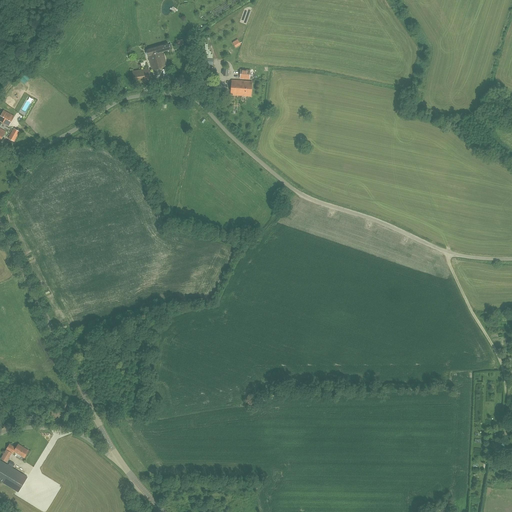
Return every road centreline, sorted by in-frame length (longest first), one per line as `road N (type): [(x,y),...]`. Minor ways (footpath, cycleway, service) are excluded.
road 1 (unclassified): [(511,259),(448,253),(311,200),(188,96),(125,99),(45,145),(0,155)]
road 2 (tertiary): [(95,417),(0,224)]
road 3 (track): [(448,253),(504,374),(511,446)]
road 4 (track): [(0,92),(63,30),(74,0)]
